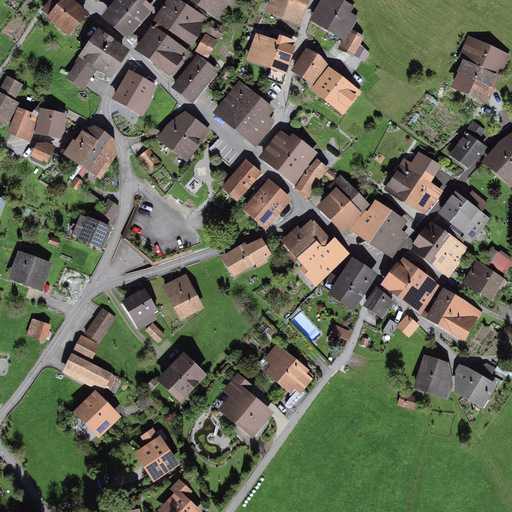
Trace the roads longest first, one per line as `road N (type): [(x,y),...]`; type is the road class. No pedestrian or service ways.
road 1 (residential): [(229,511),(340,364),(376,284)]
road 2 (residential): [(97,281),(199,257),(284,226),(305,206)]
road 3 (residential): [(101,116),(128,187),(97,281)]
road 4 (residential): [(311,0),(280,115),(254,159)]
road 5 (residential): [(0,416),(97,281)]
road 6 (residential): [(511,358),(452,357),(376,284)]
road 7 (residential): [(403,249),(511,129)]
road 8 (residential): [(135,52),(254,159)]
road 9 (residential): [(403,249),(468,300),(511,321)]
